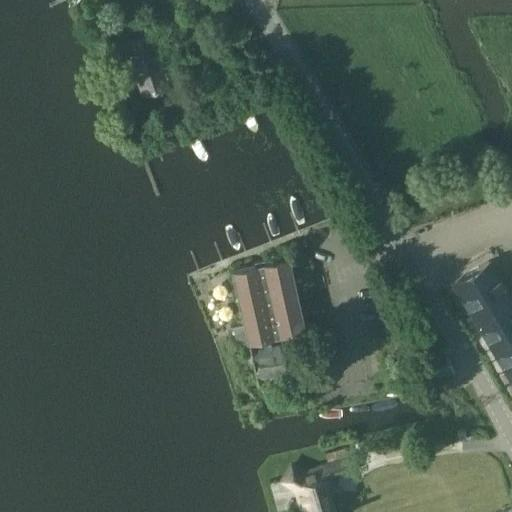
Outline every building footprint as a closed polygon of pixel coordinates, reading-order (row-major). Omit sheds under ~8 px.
[(120,25),(144,21),(142,8),(118,11),(120,25)] [(140,88),(168,79),(151,26),(123,36),(140,88)] [(291,337),(305,334),(287,253),(232,265),(245,322),(232,324),(236,339),(248,337),(249,338),(244,346),(246,355),(253,359),(257,379),(290,371),(285,352),(294,350),(291,337)] [(511,298),(489,260),(455,280),(511,374),(511,298)] [(443,346),(416,354),(422,378),(454,369),(443,346)] [(296,485),(303,511),(331,511),(321,477),(349,469),(343,447),(325,452),(328,462),(304,469),(292,463),(283,479),(296,485)]
